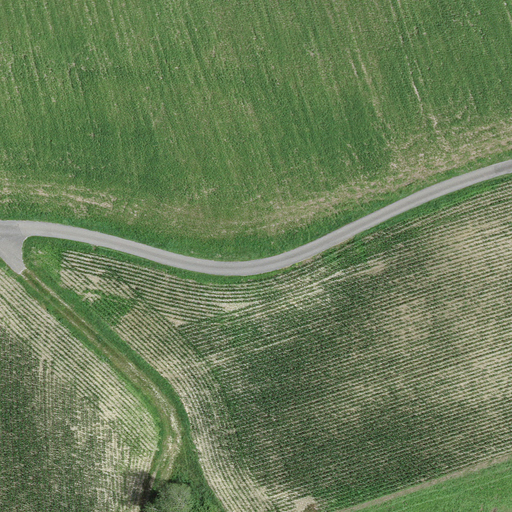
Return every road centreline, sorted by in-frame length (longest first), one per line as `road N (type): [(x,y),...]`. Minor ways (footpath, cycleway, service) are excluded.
road 1 (unclassified): [(0,229),(56,231),(200,265),(256,267),(511,166)]
road 2 (track): [(0,237),(172,421),(175,455),(161,511)]
